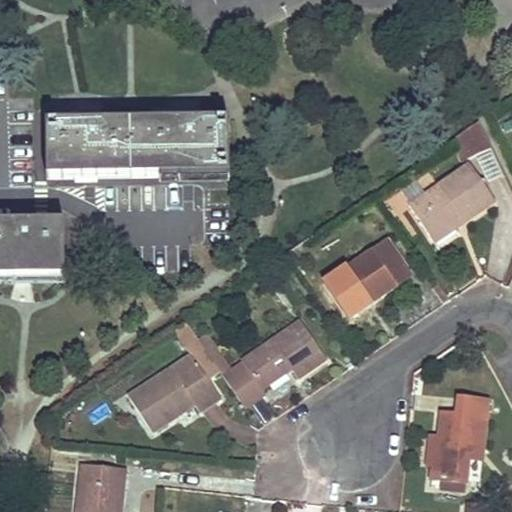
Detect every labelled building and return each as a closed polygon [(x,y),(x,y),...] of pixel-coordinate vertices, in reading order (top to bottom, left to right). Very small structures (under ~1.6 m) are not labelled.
[(380,69),(380,52),(361,51),(360,68),(380,69)] [(228,122),(47,125),(47,181),(89,180),(185,179),(230,178),(228,122)] [(467,159),(491,148),(479,123),(457,138),(467,159)] [(471,166),(410,207),(433,240),(457,224),(455,222),(461,218),(467,226),(498,205),(471,166)] [(457,224),(433,240),(437,246),(467,226),(461,218),(455,222),(457,224)] [(0,225),(0,281),(65,280),(65,278),(64,225),(34,225),(0,225)] [(387,274),(396,287),(412,276),(390,244),(374,254),(387,274)] [(373,252),(325,284),(346,316),(368,301),(373,307),(398,290),(396,287),(387,274),(374,254),(373,252)] [(449,301),(438,285),(432,290),(443,305),(449,301)] [(368,301),(346,316),(350,322),(373,307),(368,301)] [(193,357),(129,398),(153,434),(195,406),(201,414),(222,401),(208,380),(220,373),(199,341),(186,322),(175,330),(193,357)] [(328,360),(301,322),(242,362),(245,368),(225,380),(246,411),(266,398),(262,392),(293,372),(299,380),(328,360)] [(205,337),(199,341),(220,373),(223,377),(229,372),(205,337)] [(487,401),(460,399),(459,415),(443,413),(441,439),(440,455),(434,454),(433,469),(432,482),(467,485),(468,461),(469,453),(482,454),(487,401)] [(427,469),(433,469),(434,454),(440,455),(441,439),(430,439),(427,469)] [(482,461),(482,454),(469,453),(468,461),(482,461)] [(83,467),(78,511),(121,511),(125,471),(83,467)]
